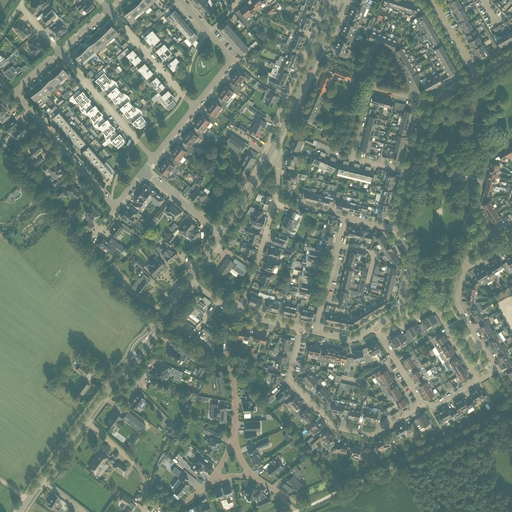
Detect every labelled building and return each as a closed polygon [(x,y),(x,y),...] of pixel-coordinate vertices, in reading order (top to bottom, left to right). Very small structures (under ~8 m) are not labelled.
[(30,5),(36,12),(40,8),(42,10),(50,4),(46,0),(43,3),(41,1),(40,0),(34,0),(33,1),(34,2),(30,5)] [(140,0),(138,3),(144,11),(149,7),(143,0),(140,0)] [(252,5),(251,6),(257,13),(258,12),(263,8),(261,5),(256,0),(251,0),(251,1),(254,4),(252,5)] [(359,5),(367,8),(369,9),(371,5),(368,3),(369,0),(355,0),(356,0),(360,2),(359,5)] [(386,7),(389,8),(391,0),(384,0),(382,9),(385,9),(386,7)] [(391,0),(391,3),(389,8),(393,9),(392,12),(395,13),(398,1),(394,0),(391,0)] [(76,7),(80,11),(81,12),(84,10),(87,13),(94,6),(89,1),(85,4),(83,1),(76,7)] [(398,11),(402,12),(405,3),(398,1),(395,13),(397,14),(398,11)] [(200,7),(204,12),(210,6),(206,2),(200,7)] [(138,3),(133,7),(140,15),(144,11),(138,3)] [(302,5),(300,10),(309,13),(310,10),(315,12),(316,9),(317,9),(318,6),(308,3),(307,6),(306,5),(305,6),(302,5)] [(405,16),(408,17),(411,5),(405,3),(402,12),(406,13),(405,16)] [(453,11),(455,13),(463,8),(460,3),(453,7),(454,10),(453,11)] [(246,5),(243,7),(249,15),(252,13),(254,15),(257,13),(251,6),(249,8),(246,5)] [(352,8),(350,11),(360,15),(363,16),(367,8),(359,5),(358,8),(353,6),(352,8)] [(411,5),(408,17),(410,18),(411,15),(415,16),(417,11),(418,7),(411,5)] [(59,17),(49,6),(42,13),(45,16),(42,19),(43,20),(43,21),(45,23),(47,24),(52,20),(54,22),(59,17)] [(210,6),(204,12),(208,17),(215,11),(210,6)] [(133,7),(128,11),(129,11),(135,19),(140,15),(133,7)] [(249,15),(243,7),(240,10),(243,14),(239,17),(248,27),(251,25),(245,19),(249,15)] [(457,15),(458,17),(465,13),(463,8),(455,13),(456,15),(457,15)] [(167,13),(163,16),(169,23),(172,21),(178,15),(174,11),(172,13),(169,10),(169,11),(167,13)] [(293,18),(299,21),(299,20),(310,25),(312,22),(311,22),(312,19),(307,17),(308,14),(309,13),(300,10),(298,15),(295,14),(293,18)] [(135,19),(129,11),(128,11),(123,14),(124,15),(129,21),(128,22),(130,24),(136,19),(135,19)] [(353,19),(352,22),(358,24),(360,19),(358,18),(360,15),(350,11),(349,14),(350,14),(349,17),(353,19)] [(459,20),(460,23),(467,19),(468,18),(465,13),(458,17),(460,20),(459,20)] [(416,24),(417,26),(427,20),(424,14),(416,19),(418,22),(416,24)] [(172,21),(175,25),(182,19),(178,15),(172,21)] [(59,17),(54,22),(51,24),(53,27),(52,28),(54,31),(53,32),(54,33),(53,34),(56,37),(57,36),(58,37),(67,29),(60,21),(62,19),(60,17),(59,17)] [(175,25),(179,29),(186,24),(182,19),(175,25)] [(461,26),(462,28),(470,24),(467,19),(460,23),(462,25),(461,26)] [(293,28),(301,32),(303,28),(308,30),(309,27),(309,28),(310,25),(299,20),(299,21),(298,23),(298,24),(297,25),(294,24),(293,28)] [(421,27),(423,30),(431,26),(427,20),(417,26),(418,28),(421,27)] [(345,25),(343,28),(353,31),(354,28),(356,29),(357,27),(360,28),(361,25),(358,24),(352,22),(351,24),(346,22),(345,25)] [(14,30),(22,39),(25,36),(26,37),(31,33),(24,24),(21,26),(18,23),(13,27),(15,29),(14,30)] [(244,51),(246,49),(248,48),(231,27),(227,23),(220,30),(223,34),(224,33),(229,37),(227,38),(234,46),(235,45),(239,49),(238,50),(241,54),(243,52),(244,51)] [(179,29),(183,34),(189,28),(186,24),(179,29)] [(470,24),(462,28),(463,31),(464,30),(466,33),(470,30),(473,29),(470,24)] [(111,25),(107,30),(114,38),(118,33),(111,25)] [(295,36),(293,40),(302,44),(303,43),(304,43),(305,40),(304,40),(305,37),(300,35),(301,32),(293,28),(291,28),(286,26),(285,29),(291,32),(291,33),(294,34),(293,36),(295,36)] [(422,35),(424,38),(434,32),(431,26),(423,30),(425,34),(422,35)] [(143,37),(147,42),(156,34),(152,30),(151,31),(149,28),(144,33),(146,35),(143,37)] [(183,34),(187,38),(193,32),(189,28),(183,34)] [(345,38),(351,41),(352,41),(354,36),(352,35),(353,31),(343,28),(342,31),(343,31),(342,33),(346,35),(345,38)] [(368,39),(374,41),(379,29),(376,28),(375,31),(372,30),(368,39)] [(374,41),(379,43),(382,34),(380,33),(381,30),(379,29),(374,41)] [(107,30),(102,34),(109,41),(114,38),(107,30)] [(466,38),(468,42),(479,36),(475,30),(466,35),(467,37),(466,38)] [(384,45),(389,47),(393,38),(390,37),(391,34),(392,32),(389,31),(389,33),(384,45)] [(193,32),(187,38),(192,44),(197,36),(195,34),(193,32)] [(379,43),(384,45),(389,33),(387,32),(385,35),(382,34),(379,43)] [(427,39),(429,42),(437,38),(434,32),(424,38),(425,40),(427,39)] [(102,34),(98,38),(105,45),(109,41),(102,34)] [(154,44),(156,46),(161,42),(159,40),(160,39),(156,34),(147,42),(151,46),(154,44)] [(506,35),(501,37),(506,45),(508,44),(508,43),(510,42),(506,35)] [(393,38),(389,47),(394,49),(397,42),(399,43),(400,41),(401,38),(399,37),(397,36),(395,39),(393,38)] [(471,44),(473,47),(481,43),(481,42),(481,41),(479,36),(468,42),(470,45),(471,44)] [(506,45),(501,37),(496,40),(497,43),(498,43),(500,47),(503,46),(503,47),(506,45)] [(93,42),(100,49),(101,50),(105,46),(105,45),(98,38),(93,42)] [(338,41),(336,44),(346,48),(347,45),(349,46),(351,41),(345,38),(344,41),(339,39),(338,42),(338,41)] [(437,38),(429,42),(431,45),(429,47),(430,49),(436,46),(441,44),(437,38)] [(28,43),(31,47),(29,49),(32,52),(33,50),(36,54),(43,48),(39,43),(40,43),(37,40),(35,42),(32,39),(28,43)] [(293,50),(296,51),(297,49),(299,50),(301,47),(302,48),(303,45),(302,44),(293,40),(292,43),(290,42),(289,45),(284,43),(282,46),(283,46),(291,49),(293,50)] [(93,42),(88,45),(95,53),(100,49),(93,42)] [(155,51),(159,55),(167,48),(163,43),(163,44),(161,42),(156,46),(158,48),(155,51)] [(473,51),(475,54),(485,48),(482,43),(482,44),(481,43),(473,47),(475,50),(473,51)] [(346,48),(336,44),(335,47),(336,47),(335,50),(340,52),(338,55),(346,58),(348,53),(345,51),(346,48)] [(88,45),(84,49),(91,57),(95,53),(88,45)] [(395,51),(398,56),(406,51),(405,49),(408,47),(407,45),(395,51)] [(451,73),(452,73),(454,72),(456,71),(446,53),(447,52),(446,50),(444,50),(442,45),(437,48),(434,50),(437,55),(435,55),(444,71),(445,70),(448,75),(449,74),(451,73)] [(296,51),(293,50),(291,49),(283,46),(281,50),(286,54),(285,57),(294,62),(297,56),(294,54),(296,51)] [(0,66),(1,65),(3,68),(8,64),(13,59),(18,55),(20,53),(19,52),(17,49),(16,48),(13,50),(15,53),(6,60),(3,56),(2,57),(0,55),(0,54),(0,66)] [(125,54),(134,65),(139,61),(141,59),(132,49),(130,51),(127,48),(118,56),(120,58),(125,54)] [(166,57),(168,60),(172,56),(170,53),(171,53),(167,48),(159,55),(163,60),(166,57)] [(485,48),(475,54),(477,58),(479,57),(480,59),(488,54),(485,48)] [(84,49),(80,54),(86,61),(91,57),(84,49)] [(172,56),(168,60),(170,62),(167,64),(173,71),(176,69),(176,70),(183,64),(179,60),(178,61),(175,57),(180,53),(178,50),(172,56)] [(398,56),(401,61),(412,54),(411,52),(408,54),(406,51),(398,56)] [(86,61),(80,54),(74,57),(80,63),(79,64),(82,67),(83,66),(84,66),(88,63),(86,61)] [(401,61),(404,66),(412,61),(410,58),(413,56),(412,54),(401,61)] [(292,68),(294,62),(285,57),(283,61),(277,60),(275,64),(277,65),(285,68),(287,69),(289,66),(292,68)] [(8,64),(3,68),(5,70),(3,72),(7,77),(8,76),(10,79),(15,75),(15,74),(17,72),(18,73),(21,70),(19,68),(17,68),(16,70),(13,67),(12,65),(16,62),(13,59),(8,64)] [(137,68),(146,79),(150,75),(153,73),(144,63),(142,65),(139,61),(134,65),(130,69),(132,71),(137,68)] [(404,66),(406,71),(418,64),(416,62),(413,63),(412,61),(404,66)] [(289,74),(286,72),(287,69),(285,68),(277,65),(275,64),(271,62),(269,66),(278,71),(278,72),(279,73),(278,76),(286,80),(289,74)] [(418,64),(406,71),(409,75),(413,73),(417,71),(416,68),(419,66),(421,65),(419,63),(418,64)] [(59,72),(58,73),(65,80),(69,76),(62,68),(59,72)] [(97,82),(99,84),(107,77),(107,76),(104,69),(104,68),(98,73),(100,75),(95,80),(97,82)] [(347,80),(350,74),(335,68),(332,74),(338,76),(339,74),(342,76),(341,78),(347,80)] [(236,72),(234,75),(242,82),(246,78),(247,78),(246,79),(246,80),(248,81),(250,81),(251,80),(251,78),(250,78),(251,77),(246,72),(243,75),(238,71),(236,73),(236,72)] [(284,85),(286,80),(278,76),(269,72),(265,81),(279,87),(280,84),(284,85)] [(315,93),(316,93),(323,96),(327,89),(328,89),(332,78),(332,76),(328,74),(323,72),(322,74),(323,75),(322,77),(321,77),(321,78),(322,78),(315,93)] [(58,73),(54,77),(60,84),(65,80),(58,73)] [(424,86),(425,89),(427,91),(431,89),(430,88),(438,83),(438,85),(442,82),(438,74),(433,77),(432,76),(427,79),(427,80),(422,83),(424,86)] [(152,85),(158,92),(162,88),(164,86),(156,77),(154,79),(150,75),(146,79),(143,81),(149,88),(152,85)] [(236,85),(234,87),(239,92),(243,88),(246,85),(242,82),(234,75),(231,78),(232,78),(230,80),(236,85)] [(54,77),(48,80),(56,88),(57,90),(62,86),(60,84),(54,77)] [(108,85),(110,87),(116,82),(115,81),(108,77),(107,77),(99,84),(101,86),(101,87),(103,89),(108,85)] [(48,80),(44,84),(51,92),(56,88),(48,80)] [(109,96),(111,98),(120,91),(119,90),(116,83),(116,82),(110,87),(112,89),(107,94),(109,96)] [(44,84),(40,88),(47,96),(51,92),(44,84)] [(224,87),(222,90),(230,97),(233,99),(237,95),(239,92),(234,87),(232,90),(226,86),(225,88),(224,87)] [(40,88),(35,92),(42,100),(47,96),(40,88)] [(162,88),(158,92),(151,98),(154,102),(158,99),(165,106),(165,107),(168,110),(171,108),(173,106),(176,104),(172,100),(175,98),(167,90),(165,92),(162,88)] [(219,100),(222,102),(227,107),(230,109),(232,106),(230,104),(233,99),(230,97),(222,90),(219,93),(220,93),(218,95),(222,98),(221,98),(220,98),(219,100)] [(77,102),(78,103),(86,96),(84,93),(82,91),(77,95),(75,93),(69,98),(70,99),(77,102)] [(120,99),(122,101),(128,96),(127,95),(120,92),(120,91),(111,98),(113,101),(115,103),(120,99)] [(42,100),(35,92),(30,96),(36,102),(37,102),(36,104),(39,108),(40,108),(39,108),(45,103),(43,101),(42,100)] [(268,105),(273,107),(274,103),(275,103),(277,100),(278,97),(274,95),(269,93),(265,103),(268,105)] [(323,96),(316,93),(304,120),(313,124),(321,104),(320,104),(323,96)] [(81,111),(81,112),(87,107),(85,104),(90,100),(88,98),(86,96),(78,103),(78,104),(81,111)] [(121,110),(123,112),(132,105),(131,104),(129,97),(128,96),(122,101),(124,103),(119,108),(121,110)] [(380,97),(377,109),(380,109),(381,105),(384,106),(386,98),(380,97)] [(390,99),(386,98),(384,106),(388,107),(387,108),(392,109),(392,106),(390,106),(391,100),(390,100),(390,99)] [(212,102),(210,105),(218,112),(222,107),(225,110),(227,107),(222,102),(220,105),(214,101),(213,102),(212,102)] [(0,119),(2,122),(10,116),(6,112),(7,110),(4,107),(5,106),(2,103),(2,104),(1,103),(0,103),(0,119)] [(89,116),(90,117),(98,110),(96,107),(94,105),(89,109),(87,107),(81,112),(82,113),(89,116)] [(132,113),(134,115),(140,110),(140,109),(132,106),(132,105),(123,112),(125,115),(127,117),(132,113)] [(212,114),(210,117),(216,122),(218,124),(221,121),(215,116),(218,112),(210,105),(208,108),(207,110),(212,114)] [(93,125),(94,126),(99,121),(97,118),(102,114),(100,112),(98,110),(90,117),(90,118),(93,125)] [(140,110),(134,115),(137,118),(132,122),(134,125),(134,124),(136,127),(137,127),(138,128),(139,128),(140,128),(141,128),(147,123),(144,120),(145,120),(142,117),(141,111),(140,110)] [(58,112),(51,118),(55,122),(56,122),(62,116),(58,112)] [(257,120),(255,124),(265,129),(266,125),(265,125),(267,122),(261,119),(262,116),(257,114),(255,119),(257,120)] [(402,118),(402,122),(409,124),(411,118),(399,115),(398,117),(402,118)] [(55,122),(59,127),(59,126),(59,127),(60,126),(66,121),(62,116),(56,122),(55,122)] [(200,117),(198,120),(207,127),(207,126),(210,122),(213,125),(216,122),(210,117),(208,120),(202,116),(201,117),(200,117)] [(370,116),(368,122),(380,125),(381,122),(377,121),(377,118),(374,117),(370,116)] [(102,130),(102,131),(110,124),(108,121),(109,121),(107,119),(102,123),(99,121),(94,126),(94,127),(102,130)] [(26,130),(24,127),(24,128),(21,124),(18,127),(16,125),(17,124),(13,120),(4,128),(8,132),(10,130),(13,133),(11,134),(13,137),(15,136),(18,139),(19,138),(19,139),(25,134),(25,133),(27,131),(26,130)] [(200,129),(198,132),(204,136),(207,132),(210,130),(211,130),(207,126),(207,127),(198,120),(196,123),(195,125),(200,129)] [(59,126),(59,127),(63,131),(70,125),(66,121),(60,126),(59,127),(59,126)] [(321,138),(327,141),(334,126),(328,123),(323,133),(321,138)] [(112,135),(110,133),(115,128),(113,126),(112,126),(110,124),(102,131),(103,132),(104,137),(100,142),(101,144),(106,140),(112,135)] [(265,129),(255,124),(253,128),(251,127),(249,132),(254,135),(255,132),(261,135),(262,131),(263,132),(265,129)] [(63,131),(66,135),(67,135),(74,130),(70,125),(63,131)] [(237,129),(245,134),(248,130),(240,125),(237,129)] [(408,129),(396,126),(396,128),(400,130),(399,133),(407,135),(408,129)] [(367,127),(365,133),(377,136),(378,134),(374,133),(375,129),(367,127)] [(67,135),(66,135),(70,140),(71,140),(71,139),(71,140),(78,134),(74,130),(67,135)] [(189,132),(186,135),(195,141),(195,142),(197,144),(197,143),(198,144),(204,136),(198,132),(196,135),(190,130),(189,132)] [(112,135),(106,140),(107,141),(114,145),(115,146),(115,145),(118,148),(123,144),(123,143),(124,143),(124,142),(124,141),(124,140),(123,139),(123,138),(121,136),(121,135),(119,133),(114,138),(112,135)] [(70,140),(74,144),(75,144),(82,139),(78,134),(71,140),(71,139),(71,140),(70,140)] [(224,145),(230,149),(237,154),(245,143),(232,134),(224,145)] [(186,147),(192,151),(193,153),(196,149),(191,146),(195,142),(195,141),(186,135),(184,138),(183,140),(189,144),(186,147)] [(289,147),(294,150),(299,152),(304,141),(300,139),(295,137),(294,140),(293,140),(292,142),(289,147)] [(364,138),(363,144),(375,147),(375,145),(371,144),(372,140),(364,138)] [(74,144),(77,147),(78,149),(85,143),(82,139),(75,144),(74,144)] [(396,143),(396,146),(403,148),(405,142),(393,139),(392,142),(396,143)] [(37,154),(43,149),(37,143),(33,146),(32,145),(29,148),(30,149),(29,150),(33,154),(32,156),(35,159),(31,162),(35,166),(43,160),(39,155),(39,156),(37,154)] [(177,147),(174,149),(183,156),(186,152),(189,154),(192,151),(186,147),(184,150),(179,145),(177,147)] [(94,167),(97,170),(98,171),(101,175),(101,174),(102,175),(102,176),(104,179),(106,178),(107,178),(107,177),(111,179),(113,175),(88,146),(81,152),(81,153),(82,152),(81,152),(82,152),(83,153),(82,154),(85,157),(86,157),(85,157),(87,158),(86,158),(89,161),(91,162),(90,163),(93,166),(93,165),(94,167)] [(177,159),(175,162),(180,166),(186,159),(183,157),(183,156),(174,149),(172,152),(173,153),(171,154),(177,159)] [(237,154),(230,149),(227,153),(228,154),(227,156),(231,158),(232,156),(235,158),(237,154)] [(402,154),(390,151),(387,150),(384,149),(383,152),(389,153),(394,154),(393,157),(401,159),(402,154)] [(511,156),(507,149),(502,151),(507,159),(510,157),(511,158),(511,157),(511,156)] [(239,170),(242,171),(246,174),(257,154),(253,151),(250,150),(248,154),(247,154),(242,163),(239,170)] [(507,159),(502,151),(498,154),(502,161),(507,159)] [(312,165),(317,167),(324,153),(321,152),(320,155),(319,155),(316,154),(314,159),(312,164),(312,165)] [(317,167),(322,170),(327,159),(325,158),(325,157),(326,154),(324,153),(317,167)] [(288,166),(288,168),(293,169),(295,159),(298,160),(298,156),(295,156),(290,155),(290,158),(286,157),(285,165),(288,166)] [(322,170),(327,172),(334,158),(331,156),(330,159),(329,160),(327,159),(322,170)] [(334,158),(327,172),(332,175),(334,172),(335,169),(337,164),(335,163),(335,162),(336,159),(334,158)] [(164,163),(163,164),(174,174),(174,173),(175,173),(176,172),(176,171),(178,169),(181,172),(183,169),(180,166),(175,162),(172,165),(167,160),(165,162),(165,161),(164,163)] [(337,175),(343,176),(346,161),(344,161),(343,164),(342,165),(340,164),(338,169),(337,175)] [(343,176),(348,178),(351,167),(348,166),(348,165),(349,162),(346,161),(343,176)] [(214,162),(211,167),(216,170),(219,165),(214,162)] [(52,183),(55,186),(62,180),(59,176),(62,173),(55,164),(51,167),(48,163),(42,169),(45,172),(47,171),(55,179),(54,180),(55,181),(52,183)] [(225,169),(228,170),(232,173),(235,168),(228,163),(225,169)] [(348,178),(354,179),(357,164),(355,163),(354,167),(353,168),(351,167),(348,178)] [(174,174),(163,164),(160,167),(161,168),(159,169),(163,173),(161,175),(163,177),(168,181),(171,178),(174,174)] [(354,179),(359,180),(362,170),(359,169),(359,168),(360,165),(357,164),(354,179)] [(359,180),(365,182),(369,167),(366,166),(365,169),(364,170),(362,170),(359,180)] [(369,167),(365,182),(370,183),(372,177),(373,172),(370,172),(370,171),(371,167),(369,167)] [(383,180),(386,181),(386,180),(394,182),(396,177),(392,176),(393,173),(387,171),(385,171),(383,179),(383,180)] [(287,175),(288,179),(285,179),(285,189),(293,188),(293,183),(294,183),(294,181),(297,181),(297,175),(287,175)] [(195,183),(199,186),(204,179),(199,176),(195,183)] [(71,196),(70,197),(73,200),(75,199),(75,200),(78,197),(81,193),(81,192),(78,189),(78,190),(73,184),(65,191),(62,188),(54,195),(57,199),(62,194),(63,195),(67,192),(71,196)] [(384,189),(383,194),(391,197),(392,191),(389,190),(390,187),(385,186),(385,185),(383,185),(382,189),(384,189)] [(136,202),(133,205),(141,212),(145,207),(146,208),(150,203),(148,202),(151,199),(159,205),(164,200),(155,193),(155,192),(147,186),(143,190),(142,190),(137,196),(138,197),(135,201),(136,202)] [(207,195),(206,194),(207,193),(203,191),(198,187),(190,197),(197,202),(199,200),(201,201),(203,200),(204,200),(205,201),(206,201),(207,199),(207,198),(206,197),(206,196),(207,195)] [(305,199),(311,201),(314,188),(312,188),(311,190),(305,188),(304,191),(307,191),(306,194),(305,199)] [(261,194),(260,197),(262,198),(261,201),(261,203),(264,203),(264,204),(263,209),(267,210),(269,204),(270,204),(272,197),(268,196),(269,193),(263,191),(261,190),(260,193),(261,194)] [(317,202),(323,204),(326,191),(324,191),(323,195),(319,194),(317,202)] [(326,191),(323,204),(329,205),(329,202),(332,203),(334,195),(331,194),(330,197),(327,196),(328,192),(326,191)] [(337,191),(335,199),(338,200),(337,207),(342,208),(345,196),(346,193),(344,192),(342,200),(338,199),(339,198),(340,198),(341,192),(337,191)] [(383,194),(377,193),(375,200),(379,201),(379,203),(381,204),(381,203),(385,205),(386,201),(389,202),(391,197),(383,194)] [(342,208),(348,210),(351,198),(347,197),(348,196),(345,196),(342,208)] [(348,210),(354,211),(357,199),(355,198),(351,198),(351,197),(351,198),(348,210)] [(364,210),(365,204),(365,203),(363,203),(363,202),(359,201),(359,199),(357,199),(354,211),(360,213),(361,210),(364,210)] [(483,205),(485,210),(493,205),(491,203),(492,202),(491,200),(483,205)] [(155,217),(152,222),(153,223),(155,224),(162,215),(161,214),(166,208),(167,206),(165,204),(154,217),(155,217)] [(87,220),(83,225),(84,226),(83,228),(86,230),(87,229),(90,231),(94,226),(91,224),(92,222),(91,221),(92,220),(93,220),(99,214),(96,211),(97,211),(95,208),(94,209),(91,205),(91,206),(90,205),(87,208),(87,209),(85,211),(88,215),(87,216),(86,217),(86,218),(86,219),(87,220)] [(166,208),(161,214),(162,215),(165,213),(175,220),(178,217),(181,213),(171,205),(168,209),(166,208)] [(485,210),(488,214),(497,209),(495,207),(494,208),(493,205),(485,210)] [(126,210),(120,217),(124,220),(129,224),(135,215),(136,216),(138,213),(135,211),(131,208),(128,212),(126,210)] [(387,211),(376,208),(375,213),(376,213),(375,217),(382,219),(383,216),(386,216),(387,211)] [(488,214),(491,219),(498,214),(496,211),(498,211),(497,209),(488,214)] [(259,224),(263,226),(265,219),(261,218),(263,212),(256,210),(253,219),(253,220),(252,223),(259,225),(259,224)] [(286,216),(282,224),(290,228),(294,217),(296,212),(291,210),(288,217),(286,216)] [(308,230),(313,216),(303,212),(298,226),(308,230)] [(329,220),(328,224),(335,225),(335,226),(336,226),(337,220),(334,219),(334,216),(327,214),(326,219),(329,220)] [(498,214),(491,219),(493,223),(502,218),(501,216),(499,216),(498,214)] [(179,229),(179,230),(183,234),(183,235),(191,241),(193,238),(195,240),(200,234),(192,228),(194,225),(192,224),(193,223),(190,221),(189,221),(187,219),(184,223),(182,226),(180,226),(179,228),(179,229)] [(116,223),(109,232),(113,235),(116,237),(120,233),(123,228),(120,226),(116,223)] [(324,227),(323,232),(325,232),(325,229),(333,231),(335,226),(335,225),(328,224),(327,223),(326,227),(324,227)] [(257,244),(260,234),(254,232),(255,229),(241,225),(239,231),(245,233),(250,235),(248,241),(249,241),(253,242),(257,244)] [(374,237),(376,234),(373,234),(369,233),(369,232),(367,231),(365,240),(371,241),(372,237),(374,237)] [(322,240),(322,241),(331,243),(332,243),(333,237),(325,235),(326,232),(325,232),(323,232),(322,232),(321,237),(324,237),(324,241),(322,240)] [(168,238),(167,240),(171,243),(175,237),(171,234),(168,238)] [(272,243),(277,244),(282,246),(284,239),(286,240),(287,237),(286,236),(281,234),(280,237),(274,236),(272,243)] [(379,244),(385,240),(382,235),(378,237),(376,234),(374,237),(375,239),(376,239),(379,244)] [(98,246),(102,249),(106,252),(109,248),(113,252),(116,249),(121,253),(125,248),(113,239),(109,243),(103,239),(98,246)] [(317,243),(316,248),(320,249),(321,249),(321,246),(329,248),(331,243),(322,241),(320,240),(319,244),(317,243)] [(382,249),(389,244),(388,242),(387,243),(385,240),(379,244),(382,249)] [(243,242),(241,247),(244,248),(246,249),(244,253),(253,256),(254,252),(255,252),(256,250),(251,248),(252,246),(253,246),(254,246),(252,245),(248,244),(246,243),(243,242)] [(385,254),(392,249),(389,244),(382,249),(385,254)] [(307,254),(307,255),(317,257),(318,255),(320,255),(320,253),(315,251),(315,250),(319,251),(320,249),(316,248),(305,245),(304,249),(307,250),(306,254),(307,254)] [(162,253),(164,256),(169,263),(177,256),(170,247),(162,253)] [(270,248),(268,255),(273,257),(279,259),(280,254),(283,254),(283,255),(291,257),(292,252),(285,250),(284,252),(275,250),(270,248)] [(388,259),(394,255),(392,252),(393,251),(392,249),(385,254),(388,259)] [(351,252),(349,258),(357,260),(358,260),(359,255),(366,256),(367,253),(355,250),(355,253),(351,252)] [(303,259),(302,262),(312,265),(313,262),(318,263),(318,261),(317,260),(317,257),(307,255),(306,259),(303,259)] [(397,260),(394,255),(388,259),(391,264),(394,262),(395,264),(398,264),(396,261),(397,260)] [(357,260),(349,258),(348,264),(351,265),(350,268),(355,269),(356,269),(359,270),(365,272),(368,272),(369,269),(356,265),(357,260)] [(134,262),(142,269),(144,266),(137,259),(134,262)] [(165,265),(159,259),(155,263),(152,259),(150,261),(161,271),(163,269),(162,269),(165,265)] [(218,270),(226,276),(229,272),(234,264),(232,262),(228,259),(226,262),(225,262),(218,270)] [(267,271),(272,272),(273,271),(274,268),(275,268),(275,267),(279,268),(281,262),(275,260),(270,259),(269,262),(267,261),(266,264),(265,264),(264,268),(268,269),(268,270),(267,271)] [(499,259),(494,262),(498,270),(500,273),(505,270),(505,269),(501,263),(499,259)] [(109,265),(113,269),(114,268),(118,265),(115,261),(109,265)] [(161,271),(150,261),(148,263),(152,266),(148,270),(155,276),(158,273),(158,274),(160,273),(161,271)] [(239,272),(243,275),(248,268),(239,261),(233,268),(239,272)] [(304,267),(303,271),(313,274),(314,271),(316,271),(316,269),(311,268),(312,265),(302,262),(301,266),(304,267)] [(490,267),(488,269),(492,275),(494,279),(497,277),(496,275),(500,273),(498,270),(494,262),(489,265),(490,267)] [(395,274),(396,268),(398,269),(398,265),(395,266),(395,268),(389,266),(387,273),(388,273),(395,274)] [(114,268),(113,269),(111,271),(115,276),(112,278),(117,284),(123,280),(114,268)] [(344,274),(355,277),(359,278),(360,275),(356,275),(356,274),(355,274),(353,271),(354,270),(346,268),(344,274)] [(479,271),(484,278),(487,283),(491,280),(494,279),(492,275),(488,269),(485,270),(484,268),(479,271)] [(299,275),(298,279),(308,281),(309,278),(314,279),(314,277),(313,277),(313,274),(303,271),(301,276),(299,275)] [(479,281),(484,278),(479,271),(474,274),(479,281)] [(260,281),(268,284),(270,278),(273,279),(274,277),(279,279),(280,276),(274,274),(271,273),(266,272),(265,274),(262,274),(260,281)] [(142,293),(148,284),(144,281),(148,277),(144,274),(140,278),(139,277),(131,287),(132,288),(135,290),(136,288),(142,293)] [(344,274),(343,280),(354,283),(355,277),(344,274)] [(300,283),(299,288),(309,290),(310,287),(311,288),(312,285),(307,284),(308,281),(298,279),(297,282),(300,283)] [(354,283),(343,280),(341,286),(343,287),(349,288),(349,287),(352,285),(353,285),(354,283)] [(467,290),(466,292),(474,294),(475,291),(477,291),(478,286),(472,283),(471,287),(469,287),(468,290),(467,290)] [(391,292),(392,293),(392,292),(393,286),(385,285),(384,290),(391,292)] [(389,298),(391,292),(384,290),(383,290),(376,288),(370,287),(370,290),(375,292),(378,292),(378,290),(381,291),(381,292),(382,292),(381,296),(387,298),(387,300),(389,302),(390,298),(389,298)] [(309,290),(299,288),(298,288),(297,292),(295,292),(290,291),(289,294),(294,295),(304,298),(305,294),(310,296),(310,293),(309,293),(309,290)] [(340,296),(340,297),(351,299),(351,297),(349,296),(349,293),(359,296),(360,292),(358,291),(358,292),(345,288),(344,291),(342,291),(341,293),(340,294),(340,295),(340,296)] [(249,303),(254,305),(257,298),(258,294),(259,293),(250,290),(247,299),(250,300),(249,303)] [(468,299),(467,304),(474,303),(475,298),(473,297),(474,294),(466,292),(465,298),(468,299)] [(261,304),(264,305),(266,298),(263,297),(261,296),(260,296),(259,298),(257,298),(254,305),(260,307),(261,304)] [(266,309),(272,310),(274,302),(274,300),(269,298),(269,299),(266,298),(264,305),(267,306),(266,309)] [(301,317),(306,318),(308,311),(308,309),(303,308),(305,300),(301,299),(300,303),(300,306),(299,312),(302,312),(301,316),(301,317)] [(296,311),(299,312),(300,303),(298,303),(297,305),(297,306),(295,306),(296,301),(292,300),(291,305),(289,314),(295,315),(296,311)] [(386,305),(389,303),(386,301),(384,302),(383,300),(378,303),(382,310),(384,309),(383,308),(386,306),(386,305)] [(278,308),(281,309),(283,302),(280,301),(279,304),(274,302),(272,310),(278,311),(278,308)] [(198,305),(196,304),(194,307),(204,315),(207,311),(204,310),(207,306),(200,302),(198,305)] [(284,313),(289,314),(291,305),(286,304),(286,303),(283,302),(281,309),(284,310),(284,313)] [(471,314),(472,316),(480,312),(479,311),(477,307),(477,306),(478,306),(478,305),(478,304),(478,303),(478,302),(474,303),(467,304),(471,310),(470,310),(472,313),(471,314)] [(378,303),(372,306),(377,313),(382,310),(378,303)] [(308,309),(306,318),(312,319),(313,316),(315,317),(317,310),(314,309),(314,308),(313,307),(312,307),(312,306),(309,306),(308,309)] [(372,306),(367,309),(371,315),(374,313),(375,314),(377,313),(372,306)] [(480,312),(472,316),(474,318),(475,317),(477,321),(479,319),(481,322),(486,318),(488,317),(485,312),(487,312),(485,308),(479,311),(480,312)] [(367,309),(362,312),(367,319),(369,318),(368,317),(371,315),(367,309)] [(188,316),(197,323),(199,321),(196,319),(199,315),(192,311),(188,316)] [(362,312),(357,315),(362,322),(367,319),(362,312)] [(432,314),(426,317),(431,325),(435,322),(436,324),(440,322),(436,315),(433,316),(432,314)] [(354,321),(352,322),(353,326),(356,324),(359,322),(360,323),(362,322),(357,315),(352,318),(354,321)] [(422,323),(420,324),(424,331),(428,329),(427,327),(431,325),(426,317),(421,321),(422,323)] [(345,318),(343,326),(345,327),(345,325),(349,326),(349,325),(353,326),(352,322),(350,322),(351,319),(345,318)] [(479,327),(482,332),(490,328),(488,325),(490,323),(488,319),(486,320),(481,323),(483,325),(479,327)] [(189,336),(192,331),(190,329),(191,327),(186,323),(184,325),(181,323),(178,328),(184,332),(187,334),(189,336)] [(416,324),(411,327),(416,334),(420,332),(421,333),(424,331),(420,324),(418,326),(416,324)] [(407,332),(405,334),(409,340),(411,339),(413,340),(414,340),(416,340),(417,339),(417,337),(416,336),(417,336),(416,334),(411,327),(406,330),(407,332)] [(216,336),(204,328),(202,331),(213,340),(214,339),(216,336)] [(489,335),(490,338),(497,334),(494,329),(492,331),(490,328),(482,332),(486,338),(489,335)] [(245,329),(243,339),(248,340),(247,344),(250,345),(251,342),(253,336),(250,336),(250,332),(248,331),(248,330),(245,329)] [(401,333),(396,336),(402,347),(410,342),(409,340),(405,334),(402,335),(401,333)] [(437,342),(439,345),(442,343),(448,340),(446,337),(445,338),(443,335),(442,336),(440,333),(431,339),(434,344),(437,342)] [(489,343),(492,348),(499,343),(503,341),(498,333),(497,334),(490,338),(492,341),(489,343)] [(402,347),(396,336),(390,339),(392,342),(389,343),(393,350),(397,348),(398,349),(402,347)] [(282,341),(282,344),(290,345),(291,339),(281,337),(281,340),(282,341)] [(210,347),(197,338),(195,341),(207,350),(210,347)] [(374,343),(371,345),(377,353),(379,352),(380,355),(383,353),(381,351),(377,343),(375,345),(374,343)] [(435,347),(440,354),(452,347),(451,345),(449,345),(448,343),(444,346),(442,343),(439,345),(435,347)] [(498,351),(500,353),(506,349),(503,344),(501,346),(499,343),(492,348),(495,353),(498,351)] [(318,360),(321,361),(323,352),(320,352),(321,348),(318,347),(319,346),(316,345),(313,355),(319,356),(318,360)] [(370,352),(367,353),(370,361),(370,362),(371,363),(373,362),(372,360),(373,359),(376,359),(374,355),(377,353),(371,345),(369,346),(370,348),(368,349),(370,352)] [(249,352),(248,355),(253,356),(256,357),(257,355),(253,354),(254,348),(250,347),(249,352)] [(443,359),(445,362),(450,358),(449,356),(450,356),(454,353),(452,350),(454,350),(452,347),(440,354),(443,359)] [(172,348),(167,355),(176,361),(179,364),(181,360),(183,361),(185,359),(188,361),(191,357),(180,349),(177,352),(172,348)] [(326,352),(323,351),(323,352),(321,361),(324,361),(324,359),(326,359),(326,362),(329,363),(332,349),(329,348),(329,350),(327,349),(326,352)] [(498,358),(501,363),(509,358),(507,355),(509,354),(506,349),(500,353),(501,356),(498,358)] [(339,364),(340,361),(342,351),(340,350),(339,352),(337,351),(334,363),(339,364)] [(360,350),(357,351),(360,361),(361,366),(370,362),(370,361),(367,353),(364,355),(363,351),(360,352),(360,350)] [(414,353),(415,352),(413,350),(404,355),(406,358),(404,359),(405,361),(404,362),(405,365),(414,359),(417,357),(414,353)] [(342,351),(340,361),(345,362),(345,370),(350,370),(350,366),(350,358),(346,358),(347,354),(345,353),(345,352),(342,351)] [(353,357),(350,358),(350,366),(357,365),(357,361),(360,361),(357,351),(354,351),(355,353),(352,354),(353,357)] [(277,355),(277,358),(278,358),(278,361),(286,363),(288,357),(283,356),(277,355)] [(413,366),(414,369),(422,364),(420,362),(417,357),(414,359),(405,365),(407,367),(408,366),(409,368),(413,366)] [(448,369),(452,367),(461,362),(460,359),(458,360),(457,358),(453,360),(451,358),(450,358),(445,362),(444,362),(448,369)] [(507,366),(509,368),(511,366),(511,359),(510,361),(509,358),(501,363),(504,368),(507,366)] [(269,365),(268,368),(277,370),(279,371),(279,368),(280,368),(285,369),(286,363),(278,361),(274,360),(273,366),(269,365)] [(452,367),(455,371),(462,367),(461,365),(463,364),(461,362),(452,367)] [(76,370),(85,376),(89,370),(81,364),(76,370)] [(157,367),(153,376),(162,380),(166,372),(169,373),(175,376),(174,377),(179,380),(181,376),(180,375),(181,372),(182,372),(174,368),(174,369),(174,370),(167,367),(160,364),(158,368),(157,367)] [(412,377),(414,379),(425,372),(427,371),(424,367),(425,366),(423,364),(422,364),(414,369),(416,372),(412,374),(414,376),(412,377)] [(198,369),(196,373),(202,376),(204,370),(205,369),(207,370),(208,368),(206,366),(205,368),(200,365),(198,369)] [(263,367),(262,371),(269,372),(268,374),(269,374),(268,377),(267,381),(271,381),(270,385),(275,387),(276,383),(279,384),(281,375),(276,374),(277,370),(268,368),(263,367)] [(455,371),(458,376),(466,371),(465,368),(464,369),(462,367),(455,371)] [(304,382),(306,383),(314,376),(310,371),(308,369),(306,371),(308,373),(302,378),(305,381),(304,382)] [(217,375),(214,375),(217,393),(225,392),(222,370),(216,371),(217,375)] [(378,382),(379,381),(389,375),(387,370),(384,371),(382,373),(380,370),(373,374),(375,378),(376,379),(377,382),(378,382)] [(421,381),(423,383),(427,381),(430,379),(431,378),(435,376),(433,373),(429,375),(427,371),(425,372),(414,379),(415,381),(417,381),(418,383),(421,381)] [(466,371),(458,376),(460,379),(456,381),(458,384),(465,380),(464,379),(468,376),(467,374),(468,373),(466,371)] [(383,386),(384,388),(391,385),(389,382),(393,380),(389,375),(379,381),(382,387),(383,386)] [(313,386),(315,388),(321,383),(323,381),(320,378),(319,380),(318,380),(314,376),(306,383),(307,385),(308,385),(311,388),(313,386)] [(421,388),(422,390),(432,384),(433,383),(431,378),(430,379),(427,381),(423,383),(418,386),(420,389),(421,388)] [(80,384),(76,389),(83,394),(89,385),(81,379),(79,383),(80,384)] [(318,396),(319,398),(327,390),(323,386),(324,385),(321,383),(315,388),(318,391),(316,393),(318,396)] [(422,393),(424,395),(432,390),(431,388),(433,386),(432,384),(422,390),(424,392),(422,393)] [(386,394),(388,397),(399,390),(396,385),(393,387),(391,385),(384,388),(387,393),(386,394)] [(275,393),(274,394),(276,397),(280,401),(281,400),(283,398),(287,395),(291,391),(287,386),(284,389),(282,387),(283,387),(282,386),(275,393)] [(475,391),(474,391),(479,399),(482,398),(484,401),(486,400),(491,409),(495,406),(485,391),(483,392),(482,390),(481,391),(479,388),(475,391)] [(326,401),(329,404),(333,399),(332,398),(334,397),(332,394),(331,395),(327,390),(319,398),(321,400),(321,399),(324,402),(326,401)] [(392,401),(394,404),(396,403),(400,400),(399,397),(402,395),(399,390),(388,397),(390,400),(391,399),(392,401)] [(432,390),(424,395),(425,398),(427,397),(428,399),(432,397),(433,399),(440,395),(438,391),(434,393),(432,390)] [(471,399),(469,400),(472,406),(478,402),(477,401),(479,399),(474,391),(470,394),(471,397),(470,397),(471,399)] [(133,400),(130,404),(137,409),(141,404),(144,407),(147,403),(144,400),(145,399),(137,394),(134,398),(133,400)] [(301,406),(303,404),(296,396),(294,398),(291,395),(287,399),(284,402),(288,406),(293,411),(292,413),(294,415),(302,408),(301,406)] [(396,403),(394,404),(396,407),(397,407),(399,411),(405,407),(404,405),(407,403),(404,398),(400,400),(396,403)] [(463,398),(458,401),(463,409),(466,413),(468,412),(468,409),(473,407),(472,406),(469,400),(467,402),(466,400),(465,401),(463,398)] [(335,413),(337,413),(339,404),(339,402),(340,401),(335,400),(335,401),(333,399),(329,404),(328,404),(330,407),(333,407),(332,411),(335,411),(335,413)] [(245,412),(245,414),(249,413),(249,412),(255,412),(255,410),(256,410),(256,406),(254,406),(254,404),(253,404),(253,400),(247,400),(247,403),(246,403),(246,405),(244,405),(244,412),(245,412)] [(361,413),(363,414),(365,407),(365,405),(366,400),(365,401),(364,400),(363,402),(364,402),(363,404),(363,403),(362,405),(362,407),(361,411),(356,410),(355,410),(353,419),(356,420),(356,418),(359,419),(361,413)] [(453,410),(456,415),(458,418),(463,415),(461,410),(463,409),(458,401),(454,404),(455,406),(454,407),(455,409),(453,410)] [(344,410),(346,410),(348,404),(345,403),(339,402),(339,404),(337,413),(340,414),(340,413),(343,413),(344,410)] [(226,422),(226,407),(219,407),(219,404),(211,404),(210,418),(216,418),(216,417),(218,417),(218,421),(226,422)] [(351,419),(353,419),(355,410),(356,410),(356,406),(351,405),(348,404),(346,410),(349,411),(348,417),(351,417),(351,419)] [(365,406),(365,407),(363,414),(366,415),(365,418),(369,419),(368,420),(371,421),(373,411),(367,410),(368,407),(365,406)] [(373,411),(371,421),(373,421),(373,420),(377,421),(377,417),(380,418),(381,413),(382,411),(380,411),(381,409),(374,407),(373,411)] [(309,412),(310,411),(307,408),(303,412),(299,416),(303,420),(304,419),(307,423),(310,420),(314,417),(309,412)] [(447,408),(442,411),(447,419),(450,417),(451,419),(456,415),(453,410),(451,412),(450,410),(449,411),(447,408)] [(447,419),(442,411),(438,413),(439,416),(438,417),(439,419),(437,420),(441,426),(446,424),(450,423),(447,419)] [(112,428),(115,424),(119,428),(125,420),(139,431),(144,424),(128,412),(122,419),(114,413),(111,416),(105,424),(106,424),(105,425),(109,429),(110,427),(112,428)] [(417,418),(419,423),(416,425),(419,429),(421,432),(423,430),(427,428),(431,426),(429,423),(424,414),(417,418)] [(311,432),(314,435),(316,433),(320,429),(324,426),(319,421),(315,424),(313,422),(306,428),(311,432)] [(245,424),(246,430),(247,433),(244,434),(246,439),(257,437),(256,431),(256,429),(261,429),(260,423),(245,424)] [(395,430),(397,434),(398,436),(404,432),(405,434),(407,433),(407,434),(410,433),(411,434),(417,431),(414,427),(412,423),(406,427),(404,424),(395,430)] [(168,433),(172,436),(176,428),(173,425),(168,433)] [(221,443),(219,442),(220,441),(221,441),(218,439),(220,435),(207,428),(207,429),(208,429),(206,433),(211,436),(208,440),(210,441),(207,445),(208,445),(209,445),(208,446),(215,450),(215,449),(216,449),(216,450),(217,449),(218,449),(221,443)] [(329,451),(329,452),(334,443),(332,440),(335,438),(328,431),(321,437),(324,440),(322,441),(322,443),(329,451)] [(131,441),(135,444),(140,438),(136,435),(131,441)] [(310,443),(313,445),(321,438),(318,435),(310,443)] [(377,446),(375,447),(378,451),(382,449),(386,446),(386,447),(390,445),(385,436),(380,438),(381,439),(375,443),(377,446)] [(261,460),(258,454),(261,452),(259,450),(260,449),(260,450),(264,448),(268,446),(267,444),(270,443),(268,439),(256,444),(258,448),(257,448),(256,448),(252,450),(253,451),(248,453),(254,464),(261,460)] [(335,451),(343,453),(343,452),(346,453),(347,447),(348,443),(342,441),(341,444),(337,443),(336,448),(335,451)] [(353,450),(352,454),(359,455),(358,458),(361,459),(365,460),(367,465),(370,464),(368,457),(367,454),(363,455),(362,452),(361,451),(362,447),(354,445),(353,450)] [(96,474),(99,476),(103,471),(100,468),(108,458),(100,452),(95,459),(94,458),(88,467),(93,470),(92,472),(95,475),(96,474)] [(159,459),(158,462),(160,464),(165,459),(172,464),(174,462),(163,453),(159,459)] [(267,469),(272,476),(276,473),(277,474),(279,472),(280,471),(279,470),(283,467),(278,461),(281,458),(278,454),(277,456),(275,458),(274,457),(272,460),(269,462),(272,465),(267,469)] [(194,463),(190,468),(199,475),(204,470),(206,472),(212,463),(208,460),(208,459),(205,457),(204,457),(201,455),(194,463)] [(113,467),(123,474),(127,469),(117,462),(113,467)] [(186,483),(188,480),(180,473),(181,472),(175,467),(171,471),(181,479),(173,490),(181,496),(184,492),(186,490),(186,489),(189,485),(186,483)] [(301,485),(294,475),(298,471),(297,472),(294,467),(289,472),(292,476),(285,481),(282,485),(291,492),(294,488),(295,489),(296,488),(296,489),(301,485)] [(220,499),(220,498),(223,497),(226,506),(233,504),(232,496),(231,496),(230,492),(231,491),(230,485),(214,491),(217,500),(220,499)] [(259,496),(261,491),(257,490),(257,489),(250,487),(250,488),(244,486),(242,494),(246,496),(246,497),(253,499),(258,500),(258,499),(259,499),(260,499),(260,500),(261,500),(261,501),(263,505),(271,502),(269,497),(264,500),(263,499),(262,498),(261,497),(260,497),(259,496)] [(49,500),(50,501),(47,504),(50,506),(49,508),(53,510),(54,509),(57,511),(59,507),(62,504),(59,501),(61,499),(59,498),(54,493),(49,500)] [(123,495),(120,500),(125,504),(127,505),(129,502),(131,500),(123,495)] [(123,511),(122,511),(131,511),(132,511),(131,511),(134,506),(129,502),(127,505),(125,504),(121,509),(123,511)] [(211,511),(209,505),(203,507),(202,503),(194,506),(196,511),(194,511),(211,511)]
